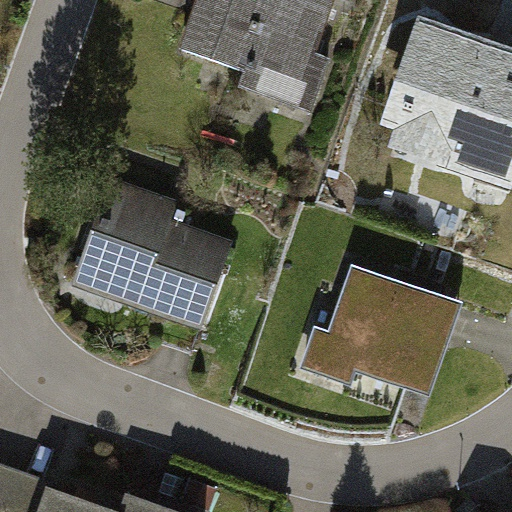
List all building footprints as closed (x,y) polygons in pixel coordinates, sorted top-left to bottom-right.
[(336,8),(312,0),(195,0),(174,64),(235,84),(230,101),(297,124),(336,8)] [(511,163),(511,63),(415,33),(379,144),(506,184),(511,163)] [(173,211),(107,189),(73,291),(197,332),(223,253),(166,234),(173,211)] [(359,376),(425,397),(456,297),(345,263),(322,335),(303,330),(288,378),(352,398),(359,376)] [(0,511),(36,511),(41,497),(44,489),(0,473),(0,511)] [(84,511),(41,497),(36,511),(84,511)] [(155,511),(151,511),(118,499),(114,511),(155,511)]
